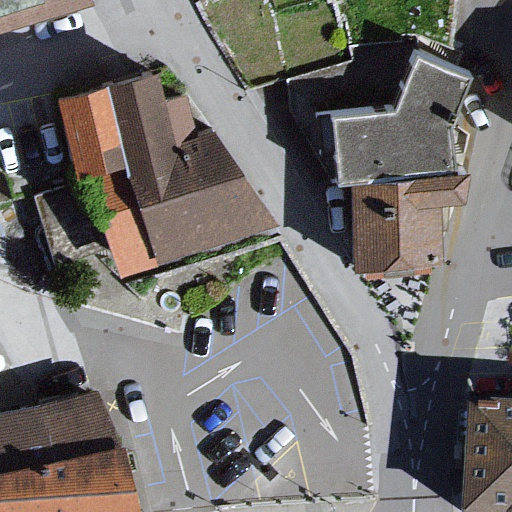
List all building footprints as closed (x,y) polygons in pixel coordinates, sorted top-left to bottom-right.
[(0,0),(0,29),(100,3),(99,0),(0,0)] [(264,221),(204,138),(179,94),(149,103),(145,56),(89,66),(91,89),(48,99),(68,192),(113,278),(264,221)] [(451,126),(473,79),(419,58),(393,116),(331,116),(338,186),(348,184),(461,172),(451,126)] [(461,172),(348,184),(344,275),(425,275),(427,210),(454,209),(463,175),(461,172)] [(0,475),(121,451),(93,397),(0,419),(0,475)] [(511,511),(511,405),(473,402),(465,509),(511,511)] [(140,511),(121,451),(0,475),(0,511),(140,511)]
